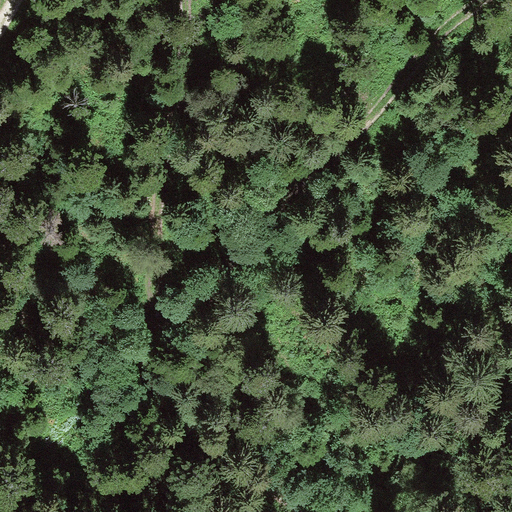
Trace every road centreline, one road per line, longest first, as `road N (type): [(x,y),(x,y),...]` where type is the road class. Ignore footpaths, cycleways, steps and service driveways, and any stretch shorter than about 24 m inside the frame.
road 1 (track): [(478,0),(447,21),(137,347)]
road 2 (track): [(174,0),(153,152),(152,270),(137,347)]
road 3 (track): [(137,347),(219,422),(356,511)]
